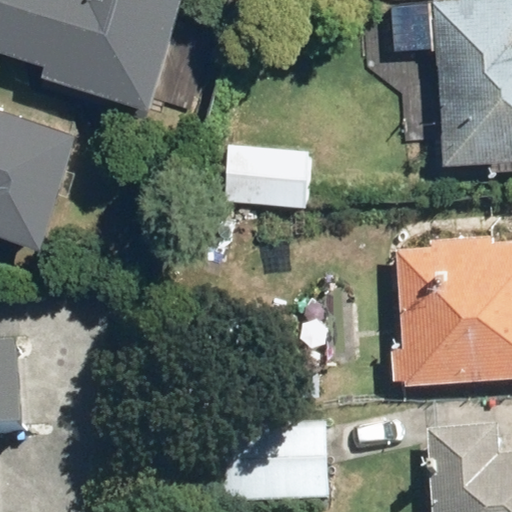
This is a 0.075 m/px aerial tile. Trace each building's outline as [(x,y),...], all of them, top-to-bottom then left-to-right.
[(0,0),(0,69),(137,107),(166,0),(0,0)] [(511,0),(429,0),(433,47),(440,47),(448,160),(511,156),(511,0)] [(0,228),(57,246),(92,128),(0,100),(0,228)] [(250,200),(310,203),(313,146),(253,143),(250,200)] [(412,381),(511,373),(511,234),(401,244),(412,381)] [(203,505),(335,502),(334,425),(201,428),(203,505)] [(440,511),(511,511),(511,457),(507,458),(505,428),(437,431),(440,511)]
